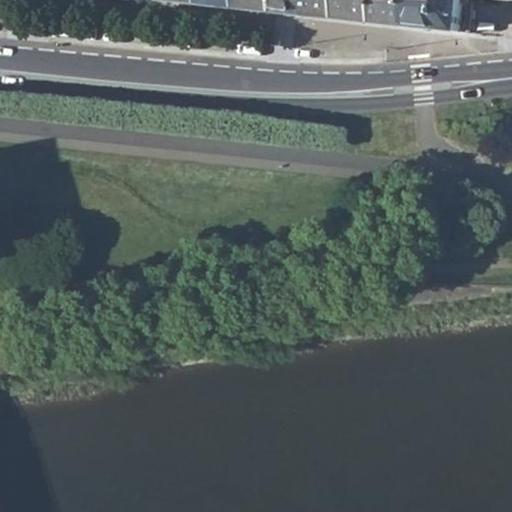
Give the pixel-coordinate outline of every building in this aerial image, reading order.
[(275,0),(275,7),(299,9),(300,0),(275,0)] [(337,13),(338,0),(300,0),(299,9),(337,13)] [(338,0),(337,13),(374,17),(375,0),(338,0)] [(412,21),(413,0),(375,0),(374,17),(412,21)] [(413,0),(412,21),(462,26),(464,0),(413,0)]
